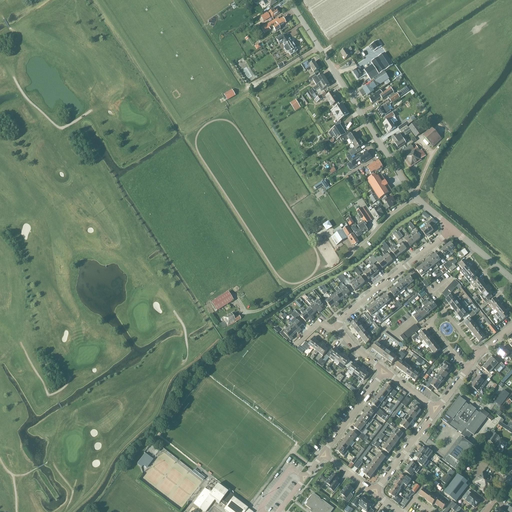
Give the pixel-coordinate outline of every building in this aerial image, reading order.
[(279,13),(280,12),(279,10),(278,11),(277,10),(275,11),(274,10),(271,12),(271,11),(261,18),(264,22),(270,18),(269,17),(271,16),(272,19),(280,14),(279,13)] [(286,24),(283,19),(279,21),(277,19),(272,22),(274,25),(276,24),(277,26),(273,28),(276,33),(280,30),(279,28),(286,24)] [(297,51),(289,39),(288,40),(284,35),(276,40),(279,45),(282,42),(283,43),(283,44),(285,47),(284,49),(283,49),(286,53),(288,53),(291,56),(297,51)] [(382,47),(378,41),(370,46),(374,52),(382,47)] [(348,54),(352,51),(350,48),(346,51),(346,50),(341,53),(345,61),(351,57),(348,54)] [(386,70),(393,66),(385,53),(378,58),(386,70)] [(371,62),(373,65),(372,65),(373,66),(379,75),(384,71),(386,70),(378,58),(371,62)] [(315,63),(309,66),(307,62),(301,65),(305,72),(311,68),(314,74),(320,70),(315,63)] [(379,75),(373,66),(363,72),(360,68),(353,72),(358,80),(367,75),(371,81),(373,80),(379,76),(379,75)] [(378,86),(378,87),(389,79),(385,72),(379,76),(373,80),(374,80),(375,83),(378,86)] [(312,80),(317,87),(326,81),(323,75),(318,79),(316,77),(315,75),(309,79),(310,82),(312,80)] [(322,92),(324,90),(330,86),(326,81),(317,87),(314,89),(315,91),(319,88),(322,92)] [(378,87),(375,83),(370,86),(364,90),(363,90),(360,92),(362,96),(366,94),(368,96),(374,92),(373,90),(378,87)] [(369,99),(373,103),(381,98),(383,100),(388,97),(389,99),(395,95),(393,93),(391,88),(390,88),(382,94),(381,91),(369,99)] [(232,90),(228,93),(228,94),(225,96),(227,100),(235,96),(232,90)] [(400,92),(395,95),(389,99),(387,101),(389,103),(390,105),(402,96),(400,92)] [(326,93),(321,97),(314,101),(316,104),(323,100),(326,97),(332,107),(339,103),(333,93),(328,97),(326,93)] [(337,141),(340,139),(346,135),(340,125),(341,124),(340,122),(340,121),(349,115),(342,105),(333,110),(336,115),(334,116),(335,118),(337,117),(339,120),(337,121),(337,123),(336,123),(336,125),(337,127),(331,131),(333,134),(335,137),(337,141)] [(381,108),(377,111),(382,118),(385,115),(386,116),(391,112),(387,107),(386,105),(381,108)] [(387,122),(384,124),(385,124),(386,127),(390,132),(398,127),(396,125),(393,119),(387,122)] [(426,130),(420,121),(409,128),(416,138),(426,130)] [(400,132),(407,127),(407,126),(405,123),(398,128),(400,132)] [(395,143),(399,149),(406,144),(402,139),(411,133),(407,127),(400,132),(401,133),(397,136),(396,135),(392,138),(395,143)] [(433,148),(442,140),(434,131),(425,139),(433,148)] [(359,139),(355,132),(350,136),(348,133),(346,135),(340,139),(342,142),(349,140),(351,144),(359,139)] [(359,139),(351,144),(354,147),(349,153),(352,157),(360,152),(357,148),(363,145),(359,139)] [(421,159),(426,157),(422,150),(420,152),(416,146),(413,148),(411,146),(401,153),(404,156),(403,157),(410,168),(422,160),(421,159)] [(372,158),(367,151),(362,155),(361,154),(352,159),(354,161),(351,163),(353,167),(357,165),(356,163),(360,160),(362,164),(372,158)] [(369,171),(371,174),(375,171),(375,173),(378,171),(379,172),(380,172),(382,171),(382,169),(382,168),(383,168),(380,164),(378,161),(368,167),(367,168),(369,171)] [(368,180),(380,200),(382,198),(387,195),(390,194),(379,177),(377,178),(376,175),(368,180)] [(325,189),(328,187),(324,181),(314,187),(316,190),(323,186),(325,189)] [(370,197),(374,203),(378,200),(375,194),(371,196),(370,197)] [(392,198),(390,199),(388,197),(385,199),(386,201),(387,203),(383,206),(386,210),(394,205),(393,204),(395,202),(392,198)] [(380,217),(383,215),(379,208),(372,213),(377,221),(381,219),(380,217)] [(357,226),(358,228),(363,235),(368,231),(365,227),(367,226),(366,225),(370,222),(361,209),(356,211),(364,222),(357,226)] [(428,237),(430,236),(430,235),(430,234),(433,231),(431,228),(438,223),(437,222),(433,219),(426,224),(428,226),(421,231),(426,237),(427,237),(428,237)] [(328,221),(322,224),(323,226),(313,233),(316,237),(332,227),(328,221)] [(354,246),(359,243),(349,227),(343,231),(336,236),(332,238),(337,246),(349,238),(354,246)] [(340,227),(333,231),(336,236),(343,231),(340,227)] [(358,238),(363,235),(358,228),(356,229),(355,227),(352,229),(358,238)] [(415,233),(410,237),(415,243),(420,239),(415,233)] [(410,247),(415,243),(410,237),(408,239),(407,238),(405,239),(406,240),(405,241),(410,247)] [(401,254),(406,250),(401,244),(400,243),(398,245),(399,246),(396,248),(401,254)] [(451,243),(450,243),(445,247),(452,256),(454,254),(453,251),(455,249),(456,248),(456,247),(456,246),(456,245),(455,244),(454,243),(453,243),(452,243),(451,243)] [(390,249),(386,245),(384,247),(385,247),(388,251),(390,254),(392,253),(396,258),(401,254),(396,248),(395,246),(390,249)] [(385,257),(383,259),(387,265),(392,261),(387,255),(386,253),(388,251),(384,247),(382,249),(384,252),(382,253),(385,257)] [(450,258),(452,256),(445,247),(441,251),(445,257),(448,255),(450,258)] [(433,257),(431,259),(436,265),(438,267),(440,265),(438,263),(441,261),(436,255),(435,255),(434,255),(432,256),(432,257),(433,257)] [(376,259),(373,257),(371,258),(375,263),(377,261),(378,262),(378,263),(382,269),(387,265),(383,259),(381,257),(379,258),(379,259),(378,259),(377,258),(376,259)] [(379,272),(374,266),(373,266),(372,265),(375,263),(371,258),(370,259),(368,260),(371,264),(369,265),(371,268),(369,270),(374,276),(379,272)] [(431,268),(436,265),(431,259),(426,263),(431,268)] [(447,263),(450,268),(454,265),(458,262),(455,259),(450,263),(449,261),(447,263)] [(463,270),(471,263),(470,261),(468,263),(465,260),(459,265),(463,270)] [(429,270),(431,268),(426,263),(422,266),(426,272),(429,276),(432,274),(429,270)] [(441,271),(442,272),(443,274),(445,272),(448,270),(449,269),(450,268),(447,263),(443,266),(445,268),(441,271)] [(473,265),(471,263),(463,270),(467,275),(473,270),(471,267),(473,265)] [(421,276),(426,272),(422,266),(417,270),(421,276)] [(359,268),(357,269),(361,274),(363,272),(364,274),(369,280),(374,276),(369,270),(366,272),(364,269),(362,271),(359,268)] [(476,276),(477,275),(477,274),(479,273),(477,271),(475,272),(473,270),(467,275),(465,277),(467,279),(470,284),(477,278),(476,276)] [(413,287),(411,284),(414,282),(409,276),(404,280),(411,288),(413,287)] [(346,280),(344,277),(342,279),(345,284),(348,282),(350,285),(355,291),(360,287),(355,281),(353,279),(351,281),(348,278),(346,280)] [(360,277),(355,281),(360,287),(365,283),(360,277)] [(478,289),(484,284),(482,281),(485,280),(483,278),(481,279),(479,280),(477,278),(470,284),(474,288),(475,288),(476,287),(478,289)] [(342,284),(338,288),(346,299),(348,297),(347,295),(350,293),(346,289),(348,288),(345,284),(342,279),(339,281),(342,284)] [(408,290),(411,288),(404,280),(400,284),(404,290),(407,288),(408,290)] [(400,294),(404,290),(400,284),(395,288),(400,294)] [(487,287),(484,284),(478,289),(482,294),(490,287),(489,285),(487,287)] [(480,296),(485,303),(489,300),(492,297),(491,295),(492,294),(490,291),(492,289),(490,287),(482,294),(480,296)] [(344,301),(346,299),(338,288),(335,290),(338,293),(335,295),(340,301),(343,299),(344,301)] [(399,294),(400,294),(395,288),(390,292),(395,298),(397,296),(399,298),(401,296),(399,294)] [(217,312),(234,301),(228,292),(211,303),(217,312)] [(337,303),(340,301),(335,295),(333,296),(331,293),(328,295),(331,298),(337,306),(339,305),(337,303)] [(386,305),(391,301),(386,295),(381,299),(386,305)] [(322,310),(321,308),(323,306),(318,300),(315,303),(309,296),(307,297),(308,299),(321,312),(322,310)] [(454,298),(452,296),(446,300),(450,305),(459,298),(457,296),(454,298)] [(335,308),(337,306),(331,298),(326,302),(331,308),(334,306),(335,308)] [(460,301),(461,300),(459,298),(450,305),(454,310),(462,303),(460,301)] [(312,306),(309,309),(315,314),(317,311),(319,313),(321,312),(308,299),(306,301),(312,306)] [(386,305),(381,299),(376,303),(381,309),(386,305)] [(494,308),(502,302),(500,300),(498,301),(496,299),(491,303),(490,303),(494,308)] [(427,301),(425,302),(432,312),(437,308),(432,302),(429,304),(427,301)] [(432,312),(425,302),(422,305),(425,308),(423,309),(427,315),(432,312)] [(502,305),(504,304),(502,302),(494,308),(493,309),(494,311),(495,310),(498,313),(504,308),(502,305)] [(376,303),(371,306),(378,315),(380,313),(378,311),(381,309),(376,303)] [(463,310),(466,308),(462,303),(454,310),(457,315),(463,310)] [(393,314),(398,311),(400,309),(396,304),(394,306),(395,308),(391,311),(393,314)] [(367,310),(371,316),(374,314),(376,317),(378,315),(371,306),(367,310)] [(415,310),(418,313),(423,319),(427,315),(423,309),(420,311),(418,308),(415,310)] [(468,314),(470,312),(467,308),(466,308),(463,310),(457,315),(461,320),(463,318),(467,315),(467,314),(468,314)] [(508,309),(506,311),(504,308),(498,313),(496,315),(501,322),(508,317),(506,314),(508,313),(510,311),(508,309)] [(305,310),(303,311),(312,320),(314,318),(312,316),(315,314),(309,309),(307,311),(305,309),(305,310)] [(310,322),(312,320),(303,311),(301,313),(303,315),(300,317),(306,323),(309,320),(310,322)] [(418,323),(423,319),(418,313),(413,317),(418,323)] [(236,318),(235,316),(233,318),(231,314),(223,318),(225,322),(221,324),(223,329),(228,326),(228,327),(236,323),(236,322),(241,320),(239,316),(236,318)] [(292,325),(300,332),(302,330),(300,329),(302,326),(297,320),(296,321),(296,320),(295,319),(291,323),(292,325)] [(476,322),(474,319),(472,321),(471,319),(470,319),(466,322),(464,323),(468,328),(476,322)] [(351,326),(355,330),(363,324),(361,322),(359,323),(357,321),(351,326)] [(480,326),(476,322),(468,328),(472,333),(480,326)] [(296,332),(298,334),(300,332),(292,325),(291,323),(289,325),(290,327),(288,329),(294,335),(296,332)] [(365,326),(363,324),(355,330),(358,335),(364,330),(362,328),(365,326)] [(484,331),(480,326),(472,333),(476,338),(483,332),(484,331)] [(291,337),(294,335),(288,329),(284,333),(283,332),(280,334),(285,338),(287,336),(289,339),(291,341),(293,339),(291,337)] [(358,335),(362,340),(370,333),(369,331),(366,333),(364,330),(358,335)] [(419,340),(421,342),(423,341),(429,336),(425,331),(419,336),(421,338),(419,340)] [(487,336),(486,335),(488,334),(486,332),(485,333),(483,332),(476,338),(479,343),(487,336)] [(372,335),(370,333),(362,340),(366,345),(372,340),(370,337),(372,335)] [(427,345),(433,340),(429,336),(423,341),(427,345)] [(308,345),(306,342),(303,345),(309,349),(310,347),(313,349),(318,343),(315,341),(317,339),(315,337),(313,339),(308,345)] [(426,350),(428,352),(437,345),(433,340),(427,345),(429,348),(426,350)] [(318,353),(324,344),(322,343),(320,345),(318,343),(313,349),(316,351),(314,353),(316,355),(318,353)] [(372,349),(377,353),(382,347),(377,343),(372,349)] [(325,348),(326,346),(324,345),(318,353),(323,357),(328,351),(325,348)] [(435,355),(441,350),(437,345),(431,350),(435,355)] [(387,351),(382,347),(377,353),(382,357),(387,351)] [(334,361),(335,359),(340,353),(337,351),(339,349),(337,348),(335,350),(334,351),(332,350),(327,356),(334,361)] [(511,359),(511,351),(509,354),(502,348),(497,353),(505,359),(507,357),(511,360),(511,359)] [(382,357),(387,360),(392,354),(387,351),(382,357)] [(388,363),(389,363),(390,365),(391,365),(392,364),(397,358),(394,356),(396,354),(393,352),(392,354),(387,360),(389,362),(388,363)] [(343,355),(340,353),(335,359),(340,363),(346,355),(344,353),(343,355)] [(347,358),(348,356),(346,355),(340,363),(345,367),(350,361),(347,358)] [(433,363),(438,358),(436,356),(431,360),(429,363),(431,365),(433,363)] [(492,359),(487,363),(494,369),(497,372),(503,364),(497,359),(495,361),(492,359)] [(396,367),(401,371),(405,365),(406,363),(404,362),(403,363),(400,361),(396,367)] [(438,368),(442,371),(448,376),(451,371),(449,369),(452,366),(446,361),(443,365),(445,367),(443,369),(440,366),(438,368)] [(347,372),(352,376),(359,367),(356,365),(358,363),(356,362),(354,364),(347,372)] [(407,363),(401,371),(406,374),(410,368),(406,365),(407,363)] [(490,374),(494,369),(487,363),(483,368),(486,371),(484,374),(489,378),(490,379),(492,376),(490,374)] [(362,370),(359,367),(352,376),(357,380),(365,369),(363,367),(362,370)] [(406,374),(411,378),(417,369),(415,368),(413,370),(410,368),(406,374)] [(365,373),(367,370),(365,369),(357,380),(359,381),(361,379),(364,381),(368,375),(365,373)] [(422,378),(427,371),(424,369),(420,374),(420,375),(417,374),(419,372),(417,370),(411,378),(416,382),(420,376),(422,378)] [(442,371),(438,376),(444,380),(448,376),(442,371)] [(474,378),(472,380),(481,387),(483,388),(488,382),(487,381),(489,378),(484,374),(480,378),(478,377),(476,380),(474,378)] [(434,376),(432,379),(440,385),(444,380),(438,376),(436,378),(434,376)] [(440,385),(432,379),(425,387),(431,391),(434,388),(437,390),(440,385)] [(483,388),(481,387),(472,380),(471,382),(473,384),(471,387),(479,393),(483,388)] [(397,393),(386,385),(383,390),(392,397),(393,398),(397,393)] [(392,397),(383,390),(379,395),(388,401),(392,397)] [(500,407),(509,395),(503,390),(494,403),(500,407)] [(388,401),(379,395),(375,400),(382,404),(384,406),(388,401)] [(441,420),(453,429),(454,429),(455,429),(462,434),(461,435),(468,440),(472,435),(473,436),(487,418),(491,421),(493,418),(489,415),(482,410),(479,413),(476,411),(476,410),(470,405),(470,406),(466,403),(466,402),(459,397),(453,406),(442,419),(442,420),(441,420)] [(384,406),(382,404),(375,400),(372,405),(378,409),(380,407),(382,409),(384,406)] [(411,412),(417,416),(421,411),(419,409),(421,406),(416,402),(411,408),(410,407),(409,410),(411,412)] [(373,419),(376,415),(375,414),(376,414),(375,413),(369,408),(365,413),(373,419)] [(414,421),(417,416),(411,412),(408,416),(406,415),(414,421)] [(374,420),(373,419),(365,413),(361,418),(368,423),(370,425),(374,420)] [(402,420),(404,421),(410,426),(414,421),(406,415),(402,420)] [(370,425),(368,423),(361,418),(361,419),(360,418),(359,418),(358,419),(359,420),(359,421),(358,423),(364,428),(366,429),(366,430),(370,425)] [(389,421),(387,424),(384,428),(386,429),(389,425),(393,429),(395,426),(389,421)] [(406,431),(410,426),(404,421),(400,426),(406,431)] [(498,425),(511,434),(511,423),(508,428),(502,424),(500,422),(498,425)] [(366,429),(364,428),(358,423),(354,428),(360,433),(362,430),(364,431),(366,429)] [(393,435),(400,440),(403,435),(397,430),(395,433),(393,432),(392,432),(391,433),(393,435)] [(494,433),(495,432),(493,430),(486,439),(489,441),(494,434),(494,433)] [(347,437),(354,442),(357,437),(351,432),(347,437)] [(507,444),(500,440),(498,444),(495,442),(498,436),(494,434),(489,441),(493,444),(494,443),(496,445),(494,448),(495,448),(494,449),(497,451),(496,453),(496,454),(499,455),(500,453),(501,453),(507,444)] [(390,440),(396,444),(400,440),(393,435),(390,440)] [(350,446),(354,442),(347,437),(344,442),(350,446)] [(386,445),(393,449),(396,444),(390,440),(388,438),(384,443),(386,445)] [(457,441),(443,460),(457,470),(461,464),(461,463),(473,446),(463,439),(460,443),(457,441)] [(346,451),(350,446),(344,442),(340,446),(346,451)] [(389,454),(393,449),(386,445),(383,449),(389,454)] [(348,452),(346,451),(340,446),(338,449),(337,449),(336,449),(336,450),(335,450),(335,451),(335,452),(336,453),(337,454),(338,454),(339,454),(344,457),(348,452)] [(421,448),(418,452),(428,460),(433,453),(426,448),(424,450),(421,448)] [(422,467),(428,460),(418,452),(414,457),(418,459),(416,462),(422,466),(422,467)] [(380,453),(376,458),(382,463),(386,458),(380,453)] [(137,464),(141,468),(143,466),(149,458),(150,457),(145,454),(137,464)] [(378,468),(382,463),(376,458),(372,463),(378,468)] [(361,462),(359,461),(354,467),(358,470),(363,463),(361,462)] [(413,464),(411,462),(407,466),(414,472),(417,473),(422,466),(416,462),(414,464),(413,464)] [(368,463),(366,466),(375,473),(378,468),(372,463),(371,466),(368,463)] [(373,475),(375,473),(366,466),(364,468),(367,471),(364,475),(366,477),(367,478),(367,477),(370,479),(371,477),(372,478),(374,475),(373,475)] [(407,466),(404,471),(407,473),(405,476),(407,477),(410,480),(414,475),(412,474),(414,472),(407,466)] [(201,480),(204,478),(194,469),(192,471),(201,480)] [(492,486),(492,485),(495,481),(490,477),(489,478),(483,473),(480,477),(479,476),(474,483),(481,489),(480,490),(486,494),(490,488),(491,488),(492,486)] [(330,486),(329,488),(334,492),(338,486),(335,484),(339,479),(333,474),(329,479),(328,479),(327,482),(326,483),(330,486)] [(401,475),(397,480),(404,485),(407,487),(411,480),(410,480),(407,477),(406,479),(401,475)] [(456,502),(468,486),(466,485),(468,483),(468,482),(458,475),(444,493),(456,502)] [(448,476),(443,483),(446,485),(451,479),(452,479),(448,476)] [(401,489),(404,485),(397,480),(394,484),(395,485),(402,490),(401,489)] [(443,488),(436,482),(433,486),(440,491),(443,488)] [(220,503),(226,507),(224,510),(226,511),(251,511),(227,494),(228,492),(218,485),(211,493),(210,492),(205,489),(193,504),(203,511),(205,511),(214,500),(219,504),(220,503)] [(350,494),(353,490),(347,485),(343,490),(341,492),(341,493),(341,494),(345,497),(343,499),(348,503),(353,497),(350,494)] [(395,485),(392,489),(399,494),(402,490),(395,485)] [(419,495),(424,499),(429,491),(424,487),(421,491),(422,492),(419,495)] [(397,497),(399,494),(392,489),(388,494),(394,498),(393,500),(398,504),(401,500),(397,497)] [(433,495),(429,491),(424,499),(428,502),(433,495)] [(474,508),(480,501),(471,494),(468,491),(462,498),(466,501),(474,508)] [(331,511),(333,509),(322,500),(321,501),(319,499),(320,499),(314,494),(312,496),(311,496),(306,502),(307,503),(305,505),(311,510),(310,511),(331,511)] [(428,502),(432,505),(439,497),(438,497),(437,498),(433,495),(428,502)] [(363,497),(362,496),(362,497),(359,500),(356,498),(352,504),(355,506),(356,505),(359,507),(362,509),(368,501),(366,499),(363,496),(363,497)] [(443,500),(439,497),(432,505),(434,503),(438,506),(443,500)] [(443,510),(447,504),(443,500),(438,506),(443,510)] [(368,501),(362,509),(366,511),(373,511),(374,511),(371,509),(374,506),(374,505),(373,505),(374,504),(371,502),(370,503),(368,501)]
